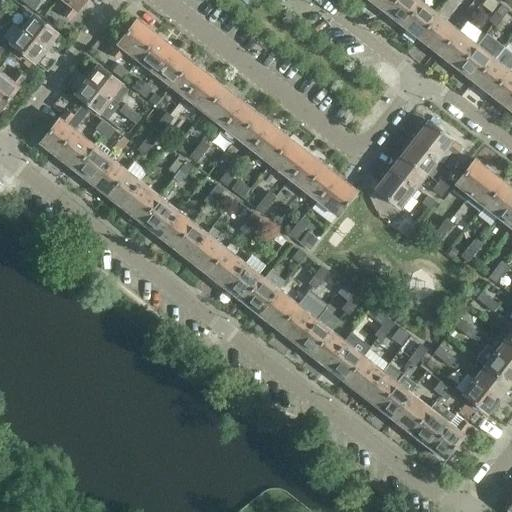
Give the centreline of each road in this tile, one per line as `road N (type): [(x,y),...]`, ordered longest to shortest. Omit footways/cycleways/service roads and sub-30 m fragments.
road 1 (residential): [(460,511),(0,154)]
road 2 (residential): [(160,0),(362,157),(421,78)]
road 3 (residential): [(120,0),(0,152)]
road 4 (residential): [(317,0),(421,78)]
